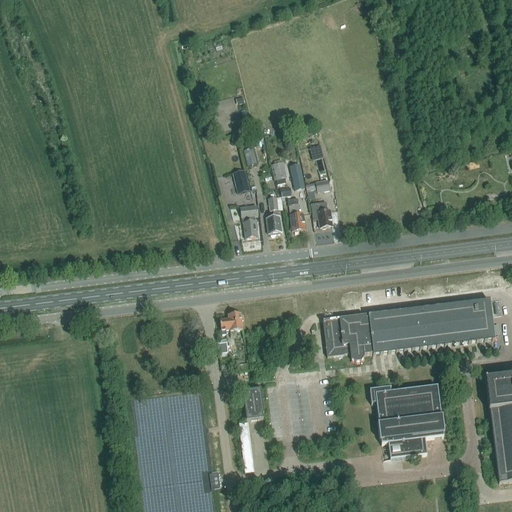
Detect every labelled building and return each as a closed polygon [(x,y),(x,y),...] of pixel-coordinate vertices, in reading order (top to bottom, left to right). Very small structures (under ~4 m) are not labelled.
[(249,126),(239,129),(241,135),(251,132),(249,126)] [(300,133),(301,140),(314,137),(313,131),(300,133)] [(252,151),(248,139),(238,141),(241,154),(246,170),(258,167),(254,151),(252,151)] [(320,148),(309,150),(312,163),(323,160),(320,148)] [(285,180),(282,164),(272,167),(276,182),(277,187),(286,185),(285,180)] [(304,191),(299,167),(290,169),(295,192),(304,191)] [(250,193),(244,172),(232,176),(237,196),(250,193)] [(330,193),(328,183),(316,185),(318,195),(330,193)] [(291,197),(290,190),(280,191),(280,198),(291,197)] [(275,200),(267,201),(269,214),(273,213),(274,220),(266,221),(269,236),(270,236),(270,238),(276,237),(275,235),(281,235),(279,219),(278,219),(275,200)] [(289,218),(292,234),(294,233),(294,235),(298,234),(298,233),(305,232),(302,216),(299,217),(297,201),(287,202),(288,208),(289,208),(290,218),(289,218)] [(325,204),(311,206),(313,222),(319,222),(320,230),(321,230),(322,232),(324,231),(327,229),(332,229),(330,214),(326,214),(325,204)] [(240,212),(242,221),(244,221),(245,226),(244,226),(246,242),(258,240),(256,232),(257,232),(256,224),(255,219),(258,219),(257,210),(240,212)] [(494,343),(490,304),(368,318),(368,321),(366,322),(365,318),(323,323),(327,360),(344,358),(344,356),(350,356),(350,362),(355,365),(360,364),(364,359),(364,357),(372,356),(373,358),(494,343)] [(229,321),(220,322),(222,337),(226,337),(226,333),(231,332),(231,333),(243,331),(242,323),(244,322),(243,317),(241,317),(241,315),(228,317),(229,321)] [(228,354),(227,344),(219,345),(220,355),(228,354)] [(247,365),(239,366),(240,373),(248,372),(247,365)] [(511,484),(511,378),(485,382),(499,486),(511,484)] [(424,442),(443,440),(442,433),(443,433),(441,415),(440,415),(440,416),(437,390),(390,395),(390,391),(390,390),(369,393),(371,407),(372,407),(376,406),(378,423),(377,423),(379,441),(379,440),(380,440),(381,448),(388,447),(389,463),(426,458),(424,442)] [(264,415),(261,391),(242,393),(246,423),(263,421),(262,416),(264,415)] [(219,490),(217,475),(210,476),(212,491),(219,490)]
